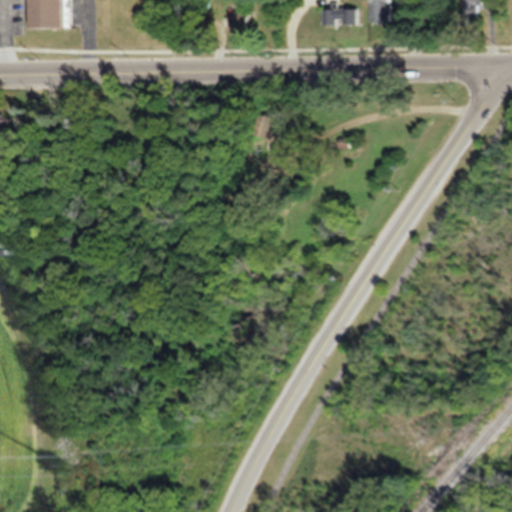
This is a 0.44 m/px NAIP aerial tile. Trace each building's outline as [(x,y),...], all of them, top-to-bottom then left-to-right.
[(73,28),(72,0),(36,0),(36,28),(73,28)] [(392,0),(372,0),(372,22),(392,22),(392,0)] [(481,0),(467,0),(467,23),(481,23),(481,0)] [(360,5),(325,5),(325,24),(360,24),(360,5)] [(250,10),(236,10),(236,31),(250,31),(250,10)] [(0,146),(11,147),(11,114),(0,113),(0,146)] [(276,128),(278,118),(263,114),(257,135),(285,142),(288,131),(276,128)] [(69,116),(69,133),(89,133),(89,116),(69,116)]
